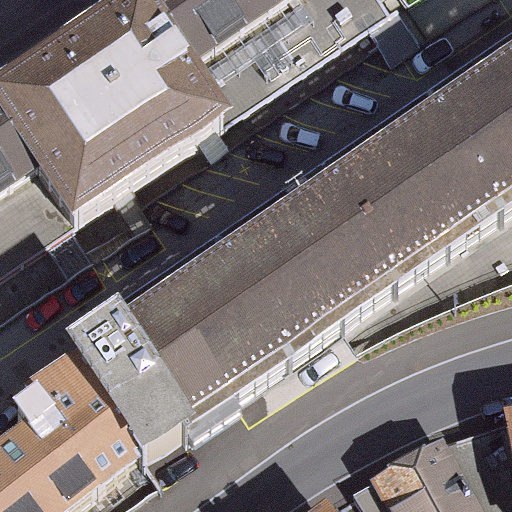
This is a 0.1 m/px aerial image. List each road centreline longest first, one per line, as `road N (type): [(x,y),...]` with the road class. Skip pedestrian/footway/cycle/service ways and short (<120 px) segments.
road 1 (residential): [(511,3),(0,362)]
road 2 (residential): [(239,511),(375,418),(511,365)]
